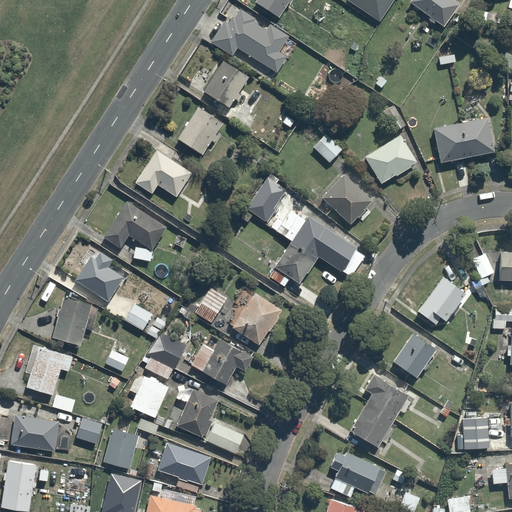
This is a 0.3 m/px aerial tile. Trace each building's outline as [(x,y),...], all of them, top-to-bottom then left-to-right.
[(242,0),(242,1),(264,15),(273,0),(242,0)] [(395,0),(393,4),(426,27),(443,4),(437,0),(395,0)] [(244,53),(241,59),(270,75),(285,53),(278,49),(286,35),(234,5),(209,41),(229,52),(232,47),(244,53)] [(511,56),(501,53),(498,63),(511,68),(511,56)] [(187,91),(213,106),(234,71),(208,56),(187,91)] [(164,136),(186,149),(205,118),(184,105),(164,136)] [(418,129),(426,162),(479,150),(471,117),(418,129)] [(306,137),(323,158),(337,146),(320,125),(306,137)] [(350,157),(366,184),(400,163),(384,136),(350,157)] [(145,182),(163,192),(175,172),(139,150),(121,179),(140,191),(145,182)] [(306,198),(332,223),(354,201),(329,176),(306,198)] [(296,192),(289,201),(303,211),(309,203),(296,192)] [(136,249),(153,221),(110,194),(84,234),(102,245),(111,233),(136,249)] [(240,196),(232,210),(247,220),(256,207),(240,196)] [(261,265),(284,280),(317,231),(294,216),(261,265)] [(60,278),(90,300),(108,275),(90,262),(94,256),(82,247),(60,278)] [(511,249),(495,249),(494,277),(511,278),(511,249)] [(482,250),(468,256),(476,276),(469,280),(472,287),(489,280),(486,273),(491,271),(482,250)] [(442,318),(460,289),(437,274),(419,303),(415,311),(433,322),(437,314),(442,318)] [(224,294),(205,284),(191,312),(210,321),(224,294)] [(215,323),(244,342),(267,307),(239,288),(215,323)] [(35,334),(63,341),(75,300),(47,293),(35,334)] [(131,302),(122,318),(138,328),(148,312),(131,302)] [(511,308),(491,307),(490,319),(490,327),(504,327),(504,319),(511,319),(511,308)] [(140,358),(143,359),(140,364),(167,378),(190,335),(163,321),(157,332),(154,330),(140,358)] [(511,325),(510,325),(510,340),(504,340),(503,355),(509,355),(509,372),(511,372),(511,325)] [(411,375),(430,345),(408,332),(390,361),(411,375)] [(209,346),(198,340),(186,361),(223,382),(231,368),(239,373),(249,355),(241,350),(214,335),(209,346)] [(10,384),(37,392),(45,362),(56,365),(60,350),(23,340),(10,384)] [(126,356),(107,348),(101,362),(120,370),(126,356)] [(128,405),(154,415),(167,382),(140,372),(128,405)] [(373,445),(403,392),(377,377),(371,374),(363,388),(369,392),(348,431),(373,445)] [(186,389),(172,427),(201,438),(209,416),(215,400),(186,389)] [(73,398),(53,392),(49,404),(69,410),(73,398)] [(0,410),(0,443),(37,450),(43,417),(0,410)] [(486,413),(458,415),(460,434),(455,434),(456,444),(488,442),(486,413)] [(156,422),(136,415),(133,425),(152,432),(156,422)] [(101,422),(78,416),(72,436),(95,442),(101,422)] [(243,429),(209,416),(201,438),(200,441),(233,453),(243,429)] [(134,432),(110,426),(103,460),(126,465),(134,432)] [(206,452),(164,437),(154,466),(196,481),(206,452)] [(331,446),(320,472),(332,477),(328,486),(346,493),(350,484),(373,494),(385,463),(344,446),(342,451),(331,446)] [(511,456),(503,457),(504,465),(488,465),(489,480),(504,480),(504,492),(511,492),(511,456)] [(0,507),(14,510),(20,461),(0,458),(0,507)] [(137,476),(108,468),(106,476),(135,484),(137,476)] [(418,497),(403,492),(398,506),(413,511),(418,497)] [(144,511),(199,511),(201,506),(149,494),(144,511)] [(380,511),(325,496),(320,511),(380,511)] [(106,508),(105,511),(132,511),(134,502),(108,498),(106,508)] [(86,511),(88,505),(68,501),(65,511),(86,511)]
